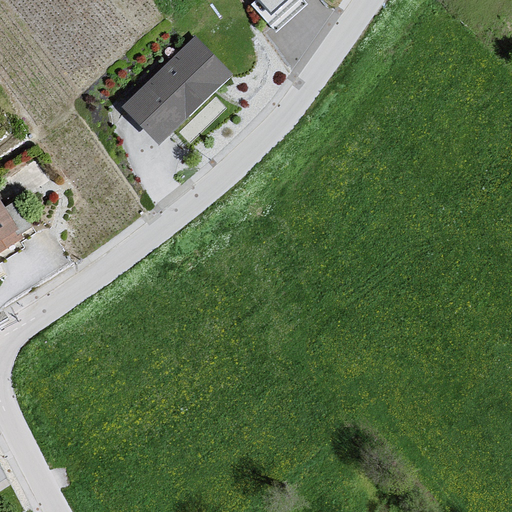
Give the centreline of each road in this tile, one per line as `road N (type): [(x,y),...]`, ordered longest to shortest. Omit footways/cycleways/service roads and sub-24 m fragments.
road 1 (residential): [(0,336),(122,256),(228,169),(367,0)]
road 2 (residential): [(57,511),(0,399)]
